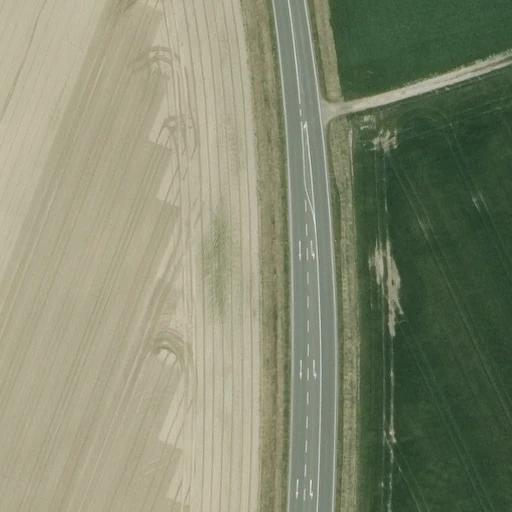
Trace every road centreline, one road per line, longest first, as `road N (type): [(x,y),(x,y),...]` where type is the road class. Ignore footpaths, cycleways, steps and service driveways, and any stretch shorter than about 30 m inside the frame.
road 1 (secondary): [(286,0),(307,153),(309,511)]
road 2 (track): [(511,61),(353,111),(301,113)]
